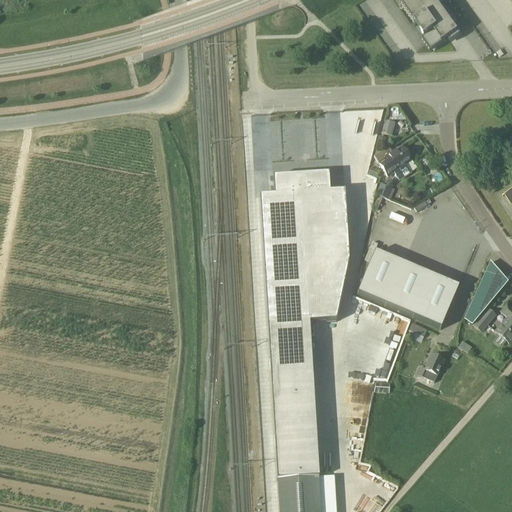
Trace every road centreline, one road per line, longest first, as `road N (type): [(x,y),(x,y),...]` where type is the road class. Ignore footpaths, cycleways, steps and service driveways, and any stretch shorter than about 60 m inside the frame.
road 1 (tertiary): [(0,71),(143,43),(263,0)]
road 2 (tertiary): [(239,0),(93,46),(0,62)]
road 3 (unclassified): [(511,260),(450,163),(440,93)]
road 4 (unclassified): [(255,101),(440,93)]
